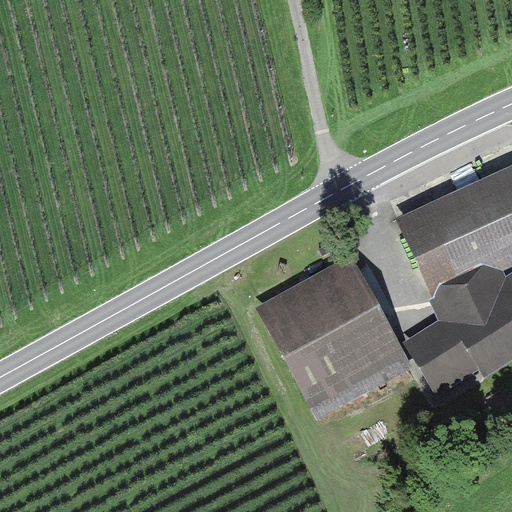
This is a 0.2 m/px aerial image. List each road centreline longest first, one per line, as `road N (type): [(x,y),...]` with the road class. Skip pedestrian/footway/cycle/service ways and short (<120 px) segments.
road 1 (primary): [(0,379),(511,104)]
road 2 (track): [(347,187),(323,127),(297,0)]
